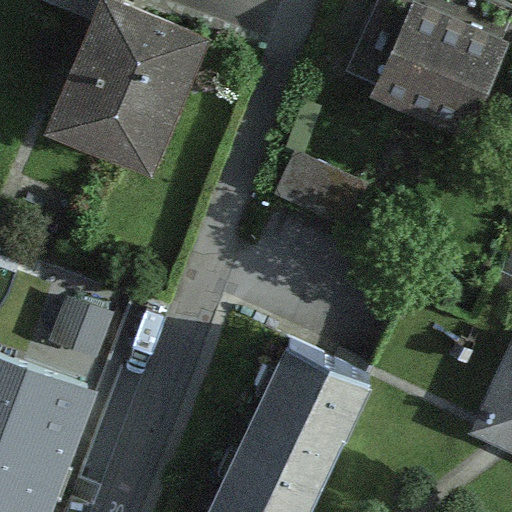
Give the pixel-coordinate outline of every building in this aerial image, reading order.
[(125,0),(40,0),(40,1),(89,19),(43,139),(155,181),(208,42),(122,9),(125,0)] [(509,43),(499,39),(511,9),(492,0),(380,0),(347,70),(377,84),(372,96),(465,139),(509,43)] [(347,230),(368,183),(297,152),(276,199),(347,230)] [(51,340),(96,356),(111,314),(66,298),(51,340)] [(511,333),(468,432),(511,451),(511,333)] [(314,511),(371,390),(285,350),(209,511),(314,511)] [(0,511),(49,511),(93,394),(0,359),(0,511)]
